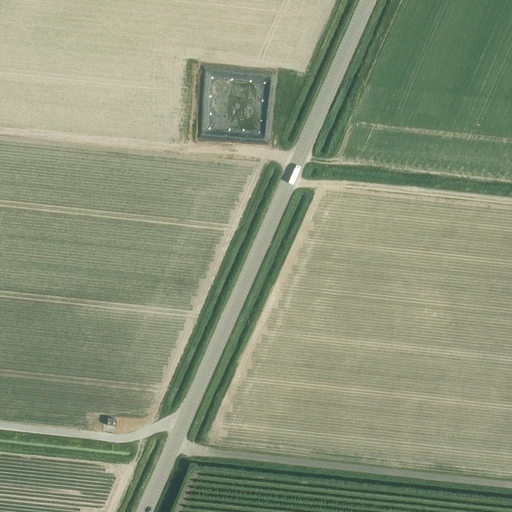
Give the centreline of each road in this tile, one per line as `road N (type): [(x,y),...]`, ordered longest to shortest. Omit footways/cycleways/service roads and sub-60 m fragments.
road 1 (tertiary): [(144,511),(368,0)]
road 2 (unknown): [(170,452),(511,488)]
road 3 (unknown): [(180,429),(106,441),(0,427)]
